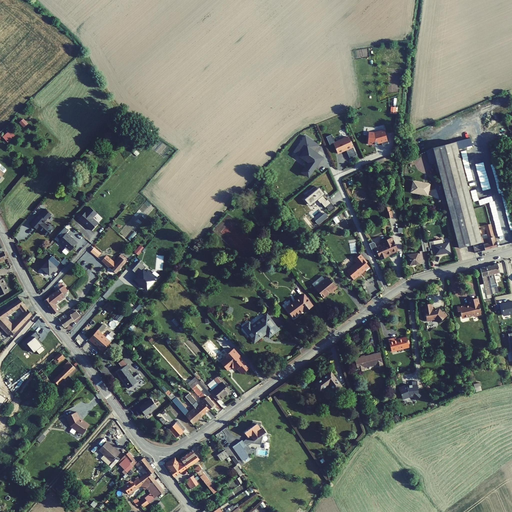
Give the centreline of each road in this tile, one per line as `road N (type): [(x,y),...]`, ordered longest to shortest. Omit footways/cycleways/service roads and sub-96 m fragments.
road 1 (tertiary): [(158,452),(208,429),(388,295)]
road 2 (tertiary): [(0,228),(41,308),(139,441),(158,452)]
road 3 (residential): [(388,295),(339,180),(368,155)]
road 4 (track): [(116,408),(27,511)]
road 5 (tertiary): [(388,295),(511,252)]
